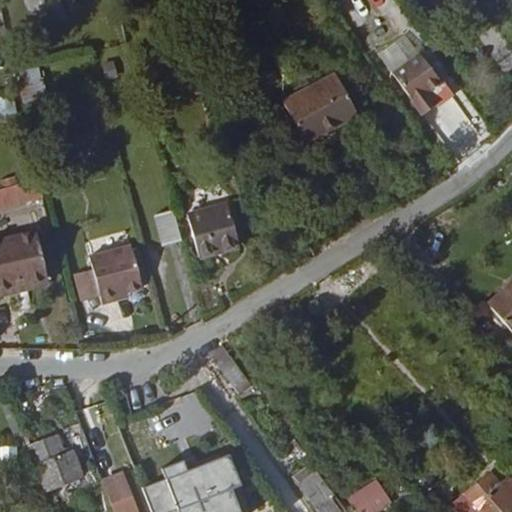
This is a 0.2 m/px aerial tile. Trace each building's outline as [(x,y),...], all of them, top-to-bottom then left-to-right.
[(430,98),(444,88),(424,59),(396,79),(425,120),(439,110),(430,98)] [(42,68),(24,69),(25,99),(43,98),(42,68)] [(359,116),(338,75),(285,102),(306,145),(359,116)] [(0,198),(37,188),(34,177),(0,186),(0,198)] [(0,217),(41,206),(37,188),(0,198),(0,217)] [(227,202),(187,215),(198,257),(240,245),(227,202)] [(183,242),(174,210),(157,215),(166,247),(183,242)] [(0,300),(46,289),(34,238),(0,247),(0,300)] [(101,310),(115,306),(115,302),(127,298),(142,294),(131,251),(88,263),(92,276),(98,302),(101,310)] [(98,302),(92,276),(73,281),(80,306),(98,302)] [(511,287),(491,304),(511,331),(511,287)] [(215,338),(204,346),(229,378),(240,370),(215,338)] [(66,458),(41,468),(56,505),(91,492),(81,467),(71,470),(66,458)] [(167,489),(144,499),(148,511),(238,511),(231,494),(235,493),(236,493),(227,471),(226,472),(201,481),(203,486),(202,487),(192,490),(184,471),(163,479),(167,489)] [(477,511),(508,511),(511,509),(511,504),(488,478),(466,499),(477,511)] [(356,511),(390,511),(396,509),(378,479),(347,497),(356,511)] [(104,492),(112,511),(136,511),(125,484),(104,492)] [(330,511),(334,510),(316,487),(305,496),(316,511),(330,511)]
